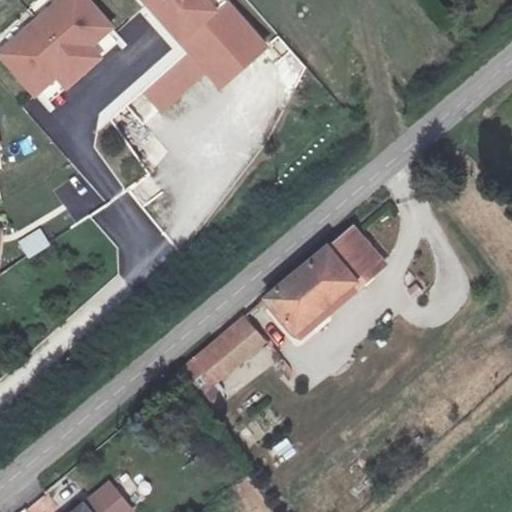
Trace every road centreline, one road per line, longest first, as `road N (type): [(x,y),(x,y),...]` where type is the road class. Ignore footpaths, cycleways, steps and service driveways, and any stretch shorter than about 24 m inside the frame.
road 1 (tertiary): [(0,491),(511,79)]
road 2 (residential): [(123,211),(137,237),(129,284),(0,390)]
